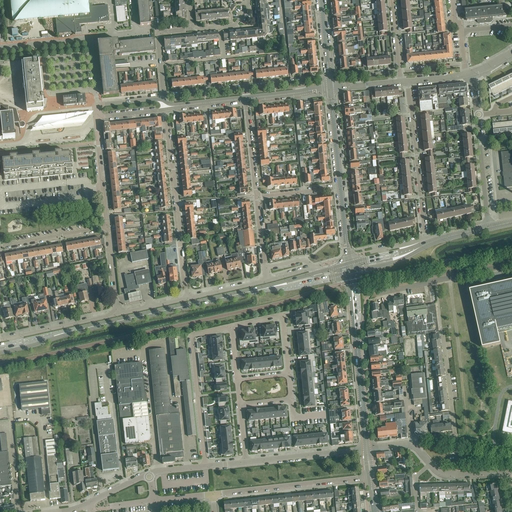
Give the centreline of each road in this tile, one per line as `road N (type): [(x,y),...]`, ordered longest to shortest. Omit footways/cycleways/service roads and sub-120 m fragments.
road 1 (secondary): [(76,330),(265,288)]
road 2 (residential): [(188,298),(165,110)]
road 3 (residential): [(205,466),(191,338),(231,325)]
road 4 (residential): [(212,494),(370,477)]
road 5 (residential): [(408,81),(425,236)]
road 6 (residential): [(459,474),(441,330)]
road 7 (unclassified): [(376,294),(511,264)]
road 8 (residential): [(245,462),(366,448)]
